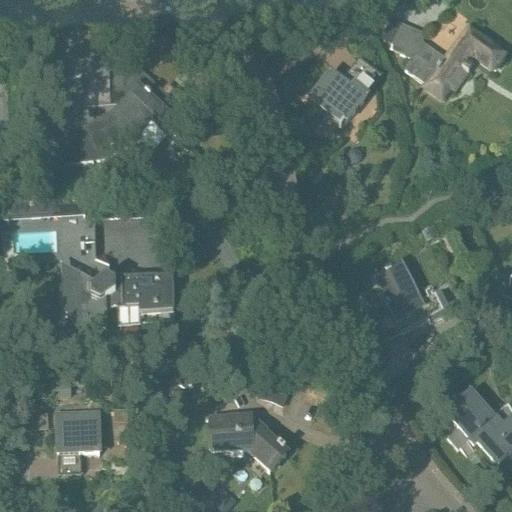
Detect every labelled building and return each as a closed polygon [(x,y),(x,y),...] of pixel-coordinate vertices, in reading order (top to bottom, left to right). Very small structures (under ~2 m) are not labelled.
[(444,59),(422,44),(426,36),(400,24),(391,44),(402,49),(399,55),(409,60),(404,71),(425,87),(424,88),(441,101),(451,88),(453,90),(476,62),(488,71),(501,55),(466,29),(444,59)] [(140,142),(143,141),(142,139),(151,130),(164,142),(178,128),(176,125),(159,108),(169,99),(167,97),(173,92),(167,86),(162,92),(140,70),(129,70),(129,66),(109,66),(109,59),(82,59),(83,105),(110,105),(122,104),(111,114),(82,129),(63,132),(66,166),(100,163),(136,145),(139,143),(140,142)] [(341,83),(331,74),(310,99),(326,112),(324,115),(339,127),(338,128),(340,130),(367,97),(380,81),(358,63),(341,83)] [(193,106),(181,119),(192,130),(204,117),(193,106)] [(352,162),(358,162),(361,158),(361,152),(357,149),(351,149),(348,153),(348,159),(352,162)] [(59,223),(60,223),(60,209),(60,204),(3,206),(4,225),(59,223)] [(114,311),(118,312),(118,314),(126,314),(126,311),(140,311),(141,318),(176,317),(176,281),(172,282),(124,282),(124,279),(113,279),(108,277),(108,269),(95,263),(93,222),(84,223),(60,223),(59,223),(61,267),(63,312),(89,326),(107,335),(107,316),(114,311)] [(432,226),(421,231),(426,241),(437,236),(432,226)] [(420,303),(401,264),(374,277),(401,333),(426,321),(429,326),(451,316),(441,293),(420,303)] [(473,354),(479,368),(486,365),(483,358),(490,355),(489,352),(488,352),(486,348),(473,354)] [(502,359),(498,348),(489,352),(490,355),(494,362),(502,359)] [(286,410),(294,390),(272,381),(265,377),(256,398),(264,401),(286,410)] [(70,386),(51,387),(52,402),(70,401),(70,386)] [(184,393),(171,393),(171,404),(184,404),(184,393)] [(448,439),(457,449),(468,439),(473,445),(475,443),(497,467),(498,466),(511,481),(511,457),(509,455),(511,452),(511,415),(508,406),(497,416),(476,393),(472,396),(472,395),(448,417),(459,429),(448,439)] [(0,418),(8,418),(8,402),(0,402),(0,418)] [(98,415),(56,416),(57,459),(99,457),(98,415)] [(40,433),(40,416),(26,417),(27,434),(40,433)] [(285,459),(249,427),(251,422),(210,424),(211,454),(247,453),(270,475),(285,459)] [(215,486),(204,499),(218,511),(226,511),(234,504),(215,486)]
